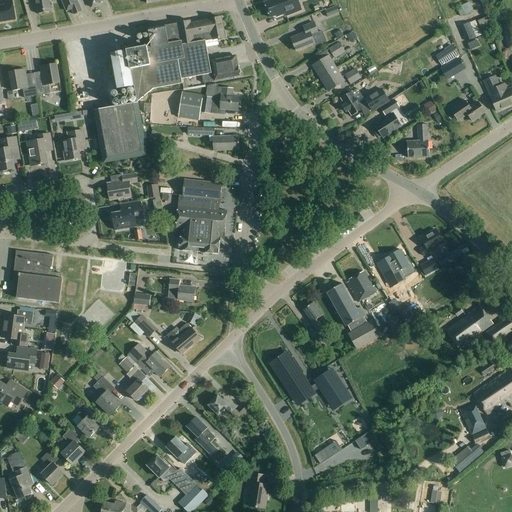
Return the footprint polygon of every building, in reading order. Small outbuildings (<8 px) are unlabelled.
[(0,22),(14,20),(11,0),(8,0),(0,1),(0,22)] [(34,0),(37,13),(50,11),(48,0),(34,0)] [(61,0),(66,11),(71,8),(74,14),(81,11),(76,0),(61,0)] [(286,16),(301,10),(296,0),(271,0),(263,3),(269,18),(276,16),(277,18),(285,14),(286,16)] [(453,4),(443,8),(446,17),(457,13),(453,4)] [(328,18),(339,13),(337,7),(325,11),(328,18)] [(483,35),(493,31),(488,17),(478,21),(483,35)] [(128,51),(114,53),(115,64),(117,70),(119,86),(135,83),(138,102),(153,90),(182,83),(182,79),(202,75),(203,81),(240,75),(242,72),(241,67),(238,66),(236,57),(234,54),(210,59),(207,41),(225,37),(222,18),(210,20),(190,24),(189,22),(151,29),(154,47),(141,50),(140,49),(128,51)] [(466,42),(476,38),(470,23),(460,27),(466,42)] [(509,50),(511,48),(511,24),(511,23),(501,26),(509,50)] [(322,31),(317,33),(314,24),(303,27),(306,34),(291,39),(296,52),(314,45),(314,46),(326,42),(322,31)] [(344,36),(340,30),(335,33),(338,39),(344,36)] [(353,33),(348,36),(351,42),(357,39),(353,33)] [(312,66),(320,79),(336,69),(331,60),(344,53),(339,43),(329,49),(332,55),(312,66)] [(445,51),(444,51),(436,57),(442,66),(459,56),(451,44),(444,48),(445,51)] [(459,59),(441,70),(448,80),(465,69),(459,59)] [(43,83),(35,84),(37,97),(50,95),(49,86),(59,84),(56,65),(40,67),(41,73),(43,83)] [(276,69),(278,75),(285,72),(283,66),(276,69)] [(374,66),(367,70),(370,75),(377,71),(374,66)] [(336,69),(320,79),(327,92),(347,80),(349,85),(360,79),(354,69),(341,77),(336,69)] [(25,70),(9,72),(12,91),(22,90),(24,99),(37,97),(35,84),(28,85),(26,75),(25,70)] [(500,86),(496,76),(484,81),(489,91),(491,98),(496,112),(511,105),(511,92),(511,89),(508,90),(506,84),(500,86)] [(239,110),(241,96),(232,95),(233,88),(217,86),(216,94),(222,95),(221,108),(239,110)] [(369,105),(373,111),(389,101),(381,89),(359,103),(352,92),(341,99),(344,105),(342,107),(346,112),(348,111),(351,116),(369,105)] [(211,114),(214,98),(183,93),(178,118),(200,122),(202,112),(211,114)] [(380,108),(385,116),(399,107),(394,99),(380,108)] [(468,106),(464,101),(450,111),(457,122),(466,115),(471,122),(484,113),(477,102),(470,107),(469,105),(468,106)] [(105,162),(147,156),(138,102),(114,106),(96,109),(105,162)] [(407,103),(407,115),(415,115),(416,104),(407,103)] [(155,112),(155,104),(144,104),(144,112),(151,113),(151,112),(155,112)] [(333,124),(341,119),(337,111),(328,116),(333,124)] [(383,139),(402,127),(393,113),(374,125),(383,139)] [(439,113),(433,116),(438,123),(443,120),(439,113)] [(426,142),(426,125),(416,126),(417,141),(406,142),(406,158),(428,157),(427,142),(426,142)] [(15,127),(8,128),(9,135),(16,134),(15,127)] [(214,136),(215,129),(188,128),(188,135),(214,136)] [(65,161),(80,159),(79,150),(87,149),(84,131),(68,134),(69,142),(62,143),(65,161)] [(153,132),(151,142),(168,146),(170,136),(153,132)] [(47,163),(44,148),(52,147),(50,135),(39,137),(40,142),(27,144),(32,166),(47,163)] [(213,138),(213,152),(238,150),(238,136),(213,138)] [(0,172),(13,170),(12,162),(10,148),(17,147),(16,138),(0,140),(0,144),(1,150),(0,149),(0,172)] [(123,182),(112,184),(109,184),(112,200),(133,197),(130,184),(138,183),(137,175),(122,177),(123,182)] [(222,185),(196,182),(185,181),(184,196),(180,196),(176,228),(181,229),(181,234),(180,239),(179,251),(196,253),(197,248),(201,248),(201,253),(218,255),(220,238),(219,238),(220,233),(224,234),(227,213),(218,212),(219,201),(220,201),(222,185)] [(148,187),(149,199),(159,198),(157,185),(148,187)] [(114,231),(136,228),(135,221),(143,220),(140,203),(119,206),(121,213),(111,214),(114,231)] [(423,255),(435,248),(434,246),(441,241),(435,230),(420,238),(425,247),(420,250),(423,255)] [(405,257),(401,250),(388,257),(397,272),(405,268),(407,273),(414,269),(407,256),(405,257)] [(455,251),(437,261),(441,269),(459,258),(455,251)] [(16,299),(60,304),(61,288),(63,275),(51,273),(53,256),(16,252),(12,280),(18,280),(16,299)] [(373,256),(373,265),(381,265),(382,272),(389,272),(388,264),(384,264),(383,255),(373,256)] [(421,266),(426,275),(438,268),(433,259),(421,266)] [(263,269),(266,277),(275,274),(272,266),(263,269)] [(371,286),(363,272),(349,280),(349,281),(347,283),(357,302),(377,291),(374,285),(371,286)] [(169,280),(168,291),(172,291),(178,292),(177,300),(177,301),(185,302),(186,304),(190,305),(192,303),(193,303),(195,288),(179,286),(179,281),(169,280)] [(356,310),(341,284),(327,292),(346,326),(348,325),(351,332),(348,334),(356,349),(378,337),(370,322),(366,324),(362,318),(365,317),(360,307),(356,310)] [(150,306),(151,296),(135,294),(134,305),(150,306)] [(318,332),(323,328),(317,319),(322,315),(313,302),(303,308),(313,321),(311,323),(318,332)] [(511,315),(496,326),(480,305),(446,330),(460,349),(484,331),(491,343),(511,330),(511,315)] [(3,327),(23,329),(24,323),(32,324),(34,309),(21,307),(20,311),(18,310),(17,316),(5,315),(3,327)] [(460,307),(453,312),(457,316),(463,311),(460,307)] [(150,338),(157,331),(142,315),(134,323),(150,338)] [(176,334),(175,333),(174,331),(173,331),(168,335),(174,342),(173,343),(182,354),(195,344),(201,339),(192,328),(189,324),(182,330),(181,330),(176,334)] [(22,335),(23,329),(3,327),(2,338),(14,340),(13,346),(26,348),(28,336),(22,335)] [(321,350),(327,346),(320,338),(315,342),(321,350)] [(42,350),(53,351),(54,343),(43,341),(42,350)] [(140,369),(145,363),(160,377),(169,367),(155,353),(151,358),(144,351),(138,345),(127,356),(133,362),(140,369)] [(35,365),(37,351),(17,348),(16,355),(9,354),(8,362),(9,362),(8,369),(28,372),(29,364),(35,365)] [(42,354),(40,369),(48,370),(50,355),(42,354)] [(134,367),(123,355),(118,361),(121,364),(119,366),(127,374),(134,367)] [(290,360),(276,369),(294,395),(295,397),(299,404),(300,403),(312,395),(313,395),(312,394),(315,392),(319,389),(321,387),(335,408),(348,399),(331,372),(317,381),(318,382),(316,384),(312,387),(311,387),(308,382),(305,384),(290,360)] [(488,373),(496,368),(492,363),(485,368),(488,373)] [(272,401),(282,397),(269,367),(260,371),(272,401)] [(511,393),(511,368),(509,371),(507,368),(473,394),(487,414),(509,399),(507,396),(511,393)] [(146,378),(138,370),(129,379),(134,384),(126,392),(136,401),(148,389),(142,383),(146,378)] [(58,390),(66,382),(58,375),(51,382),(58,390)] [(39,391),(47,385),(42,377),(33,383),(39,391)] [(97,382),(93,387),(102,396),(97,402),(111,415),(121,405),(109,393),(114,388),(103,377),(102,377),(98,382),(97,382)] [(27,392),(10,381),(6,386),(0,381),(0,402),(7,407),(11,401),(17,406),(27,392)] [(224,400),(223,401),(217,396),(207,406),(207,407),(207,410),(210,413),(213,412),(217,416),(225,409),(229,414),(230,413),(237,420),(241,416),(248,422),(256,414),(247,405),(239,414),(234,409),(224,400)] [(473,436),(476,445),(491,438),(475,403),(459,410),(472,437),(473,436)] [(90,438),(99,428),(89,418),(94,413),(86,406),(78,415),(84,421),(78,427),(90,438)] [(195,439),(203,447),(213,437),(205,429),(206,428),(195,417),(187,425),(198,436),(195,439)] [(264,425),(262,427),(266,432),(263,435),(266,438),(271,433),(264,425)] [(73,464),(86,452),(77,443),(81,439),(71,428),(63,437),(71,445),(62,454),(73,464)] [(372,430),(355,441),(361,450),(378,439),(372,430)] [(184,446),(175,437),(165,447),(177,459),(184,452),(189,457),(195,452),(186,444),(184,446)] [(469,446),(450,462),(460,473),(479,458),(469,446)] [(328,447),(314,456),(320,464),(334,456),(328,447)] [(53,484),(64,472),(55,463),(59,459),(50,450),(41,459),(49,466),(41,473),(53,484)] [(29,486),(34,484),(27,468),(26,468),(19,451),(9,456),(11,461),(14,460),(18,470),(16,471),(19,478),(11,481),(19,499),(32,494),(29,486)] [(156,456),(147,466),(165,485),(170,480),(186,496),(179,503),(187,511),(192,511),(208,496),(208,495),(192,481),(180,468),(177,471),(168,463),(166,466),(156,456)] [(224,465),(232,472),(240,464),(233,456),(224,465)] [(265,509),(267,499),(266,499),(268,486),(264,485),(265,476),(251,474),(249,490),(252,490),(249,507),(265,509)] [(197,476),(192,481),(208,495),(212,491),(197,476)] [(240,507),(246,507),(247,487),(248,478),(234,478),(233,511),(240,511),(240,507)] [(440,505),(442,492),(433,491),(431,503),(440,505)] [(137,499),(141,503),(150,511),(161,511),(163,511),(143,492),(137,499)] [(416,493),(414,504),(422,506),(424,495),(416,493)] [(209,498),(205,502),(209,506),(213,502),(209,498)] [(123,511),(125,504),(116,502),(115,506),(103,503),(101,511),(123,511)]
